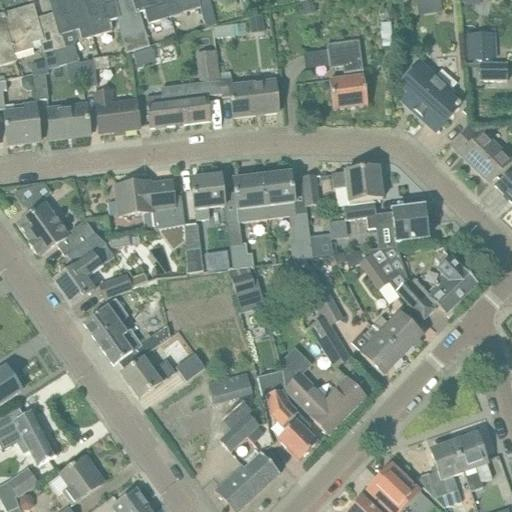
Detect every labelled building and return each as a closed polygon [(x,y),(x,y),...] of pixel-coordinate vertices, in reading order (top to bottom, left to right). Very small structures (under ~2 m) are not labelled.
[(55,23),(47,25),(60,68),(79,63),(75,47),(66,49),(62,36),(78,31),(81,41),(93,38),(81,0),(55,0),(49,2),(55,23)] [(114,0),(81,0),(93,38),(111,32),(109,22),(116,20),(126,54),(137,51),(124,3),(116,5),(114,0)] [(131,0),(132,0),(124,3),(137,51),(150,47),(140,13),(144,12),(148,24),(170,18),(164,0),(131,0)] [(164,0),(170,18),(200,9),(206,29),(217,26),(209,0),(164,0)] [(300,4),(303,17),(317,14),(313,0),(300,4)] [(33,6),(3,15),(16,63),(17,63),(15,56),(33,50),(32,45),(40,42),(48,72),(60,68),(47,25),(39,27),(33,6)] [(0,67),(16,63),(3,15),(0,16),(0,67)] [(261,17),(250,19),(252,31),(263,30),(261,17)] [(380,24),(383,49),(393,48),(390,24),(380,24)] [(213,28),(214,39),(234,37),(233,26),(213,28)] [(496,34),(467,35),(467,62),(496,60),(496,34)] [(329,82),(330,92),(333,112),(368,108),(365,88),(359,42),(327,46),(330,70),(343,69),(344,80),(329,82)] [(133,55),(137,68),(141,67),(140,65),(153,61),(151,53),(152,53),(151,49),(133,55)] [(201,86),(219,84),(219,81),(216,53),(197,56),(201,86)] [(94,63),(81,64),(84,89),(97,88),(95,71),(109,70),(108,58),(94,60),(94,63)] [(421,65),(413,73),(400,88),(409,96),(402,104),(436,134),(449,119),(460,108),(449,98),(452,94),(449,92),(457,84),(442,71),(435,78),(421,65)] [(506,68),(479,68),(479,83),(506,83),(506,68)] [(48,101),(45,75),(33,77),(34,91),(36,102),(48,101)] [(33,77),(20,79),(21,88),(27,92),(34,91),(33,77)] [(219,84),(220,84),(222,99),(230,98),(233,120),(278,115),(274,83),(232,88),(231,80),(219,81),(219,84)] [(96,108),(97,116),(99,136),(139,131),(136,103),(112,106),(110,93),(95,95),(96,108)] [(148,111),(146,111),(146,115),(148,115),(150,130),(210,123),(207,97),(165,102),(164,98),(147,100),(148,111)] [(5,115),(3,116),(5,127),(7,147),(40,143),(36,106),(25,107),(25,106),(13,107),(14,114),(5,115)] [(47,111),(49,122),(51,142),(90,137),(86,106),(47,111)] [(469,130),(465,134),(451,148),(490,186),(503,171),(511,161),(511,160),(485,136),(492,128),(475,129),(472,133),(469,130)] [(495,187),(511,204),(511,169),(509,173),(495,187)] [(333,190),(347,189),(349,204),(363,203),(383,200),(379,170),(332,176),(333,190)] [(298,241),(310,240),(307,215),(296,217),(291,175),(262,178),(267,221),(295,218),(298,241)] [(191,181),(193,201),(196,222),(209,221),(208,211),(224,210),(223,197),(221,177),(191,181)] [(262,178),(233,182),(235,202),(237,213),(238,225),(247,224),(267,221),(262,178)] [(303,180),(307,208),(319,207),(315,178),(303,180)] [(115,188),(118,219),(152,214),(154,231),(185,226),(181,198),(173,199),(171,184),(150,187),(150,184),(115,188)] [(37,212),(17,226),(30,244),(29,245),(37,257),(38,256),(41,258),(56,247),(65,258),(95,236),(85,222),(66,236),(45,206),(38,197),(30,203),(37,212)] [(374,206),(345,209),(346,222),(367,220),(376,219),(375,217),(374,206)] [(428,241),(424,210),(375,217),(376,219),(367,220),(368,231),(376,230),(378,252),(395,249),(394,245),(428,241)] [(230,217),(226,217),(230,250),(242,248),(240,227),(230,217)] [(185,228),(186,252),(187,274),(227,270),(225,257),(213,258),(213,262),(202,263),(198,227),(185,228)] [(131,246),(129,237),(101,242),(96,237),(67,258),(74,269),(54,284),(71,309),(95,292),(86,280),(101,269),(114,259),(108,250),(131,246)] [(333,257),(331,238),(319,240),(319,239),(310,240),(313,260),(332,257),(333,257)] [(399,299),(401,297),(423,322),(435,311),(433,310),(437,306),(446,315),(478,285),(463,269),(462,270),(450,258),(437,271),(444,279),(428,294),(414,280),(405,248),(395,249),(378,252),(367,253),(399,299)] [(389,306),(399,299),(367,253),(333,257),(332,257),(337,266),(347,263),(349,269),(360,266),(389,306)] [(305,282),(315,299),(331,327),(342,321),(326,293),(313,272),(311,273),(304,261),(294,263),(295,264),(305,282)] [(298,286),(305,282),(295,264),(289,267),(289,264),(273,266),(276,287),(292,284),(290,273),(298,286)] [(154,280),(149,266),(142,269),(141,266),(124,273),(126,277),(99,287),(105,302),(132,291),(158,281),(157,279),(154,280)] [(230,280),(234,296),(254,291),(250,274),(230,280)] [(158,281),(132,291),(139,308),(162,299),(158,281)] [(83,325),(114,368),(119,364),(124,371),(169,339),(167,327),(146,342),(145,340),(139,345),(130,333),(126,336),(118,325),(127,318),(115,302),(83,325)] [(380,320),(372,329),(403,358),(422,338),(407,324),(398,315),(388,326),(380,320)] [(325,319),(309,329),(335,370),(350,360),(325,319)] [(360,355),(369,364),(384,378),(403,358),(372,329),(363,338),(370,344),(360,355)] [(195,356),(176,370),(186,384),(205,370),(195,356)] [(121,377),(138,402),(155,390),(175,375),(165,362),(151,373),(143,361),(121,377)] [(309,417),(314,422),(328,436),(365,399),(348,381),(336,393),(334,392),(326,400),(301,375),(299,377),(289,366),(282,373),(283,391),(309,417)] [(0,406),(21,393),(6,369),(0,373),(0,406)] [(208,385),(214,406),(252,395),(246,374),(208,385)] [(221,423),(230,433),(219,443),(230,454),(258,427),(248,416),(252,413),(242,403),(221,423)] [(0,448),(2,452),(17,444),(23,455),(29,452),(38,468),(57,458),(33,412),(23,418),(19,410),(0,419),(0,448)] [(277,441),(285,449),(299,463),(318,445),(286,411),(276,421),(286,432),(277,441)] [(492,481),(477,437),(453,445),(463,475),(464,474),(471,494),(483,490),(481,484),(492,481)] [(445,510),(461,504),(457,494),(452,478),(463,475),(453,445),(430,453),(438,474),(415,482),(445,510)] [(242,468),(229,480),(214,493),(231,511),(240,511),(280,475),(261,456),(245,471),(242,468)] [(86,459),(70,470),(59,478),(69,491),(63,494),(73,507),(101,487),(93,475),(96,473),(86,459)] [(391,467),(379,479),(412,511),(431,511),(435,509),(405,480),(391,467)] [(38,486),(28,472),(0,491),(0,497),(7,507),(38,486)] [(412,511),(379,479),(366,492),(381,506),(387,511),(412,511)] [(145,511),(149,510),(136,491),(111,509),(113,511),(145,511)] [(375,511),(361,498),(347,511),(375,511)]
